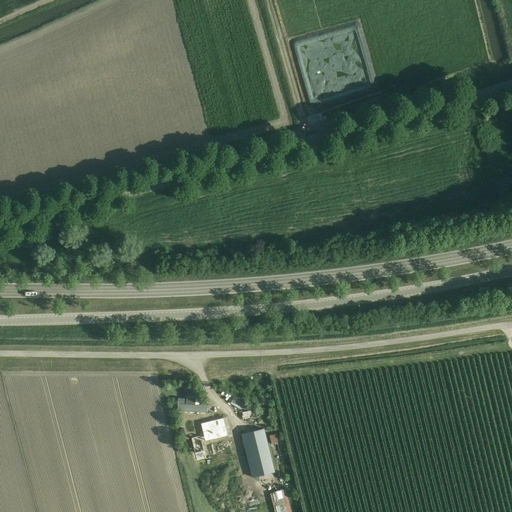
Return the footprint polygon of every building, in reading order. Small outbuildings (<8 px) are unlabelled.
[(211,434),(209,427),(207,418),(183,423),(188,443),(199,440),(198,437),(211,434)] [(257,430),(265,463),(282,459),(274,426),(257,430)] [(218,430),(213,436),(217,440),(223,435),(218,430)] [(227,471),(237,468),(256,464),(249,432),(220,439),(227,471)] [(238,470),(228,473),(235,505),(245,502),(238,470)]
